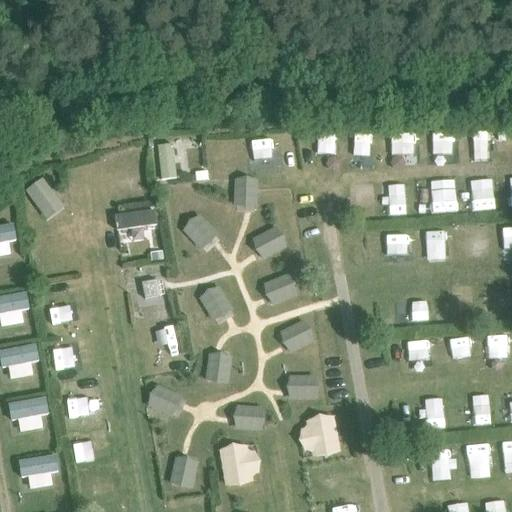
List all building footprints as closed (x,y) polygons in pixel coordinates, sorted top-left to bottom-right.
[(451,155),(451,136),(434,136),(434,155),(451,155)] [(176,180),(175,145),(159,145),(159,180),(176,180)] [(32,228),(73,222),(71,206),(30,213),(32,228)] [(120,233),(157,222),(153,207),(115,219),(120,233)] [(0,257),(17,254),(11,225),(0,226),(0,257)] [(511,227),(502,228),(504,246),(511,245),(511,227)] [(470,228),(471,249),(492,249),(491,228),(470,228)] [(78,252),(40,261),(45,278),(82,269),(78,252)] [(161,268),(124,271),(126,287),(162,284),(161,268)] [(225,306),(224,289),(187,290),(188,307),(225,306)] [(0,327),(29,325),(25,294),(0,296),(0,327)] [(411,323),(433,321),(432,300),(410,301),(411,323)] [(462,320),(462,300),(439,300),(439,320),(462,320)] [(52,331),(75,326),(70,303),(47,308),(52,331)] [(170,322),(134,326),(137,354),(173,351),(170,322)] [(37,345),(0,351),(0,356),(2,369),(9,368),(11,380),(34,376),(32,363),(40,362),(37,345)] [(187,395),(184,374),(145,378),(146,392),(162,391),(163,398),(187,395)] [(62,390),(65,425),(81,424),(78,389),(62,390)] [(47,399),(8,404),(10,421),(18,420),(19,433),(43,430),(41,416),(49,415),(47,399)] [(301,417),(303,459),(339,457),(337,416),(301,417)] [(221,448),(222,487),(259,485),(257,447),(221,448)] [(24,491),(53,487),(52,475),(60,474),(57,456),(19,461),(24,491)] [(319,472),(321,490),(341,488),(338,470),(319,472)] [(80,486),(101,485),(100,472),(79,473),(80,486)] [(86,511),(120,506),(118,491),(83,497),(86,511)] [(206,511),(205,501),(190,504),(191,511),(206,511)]
